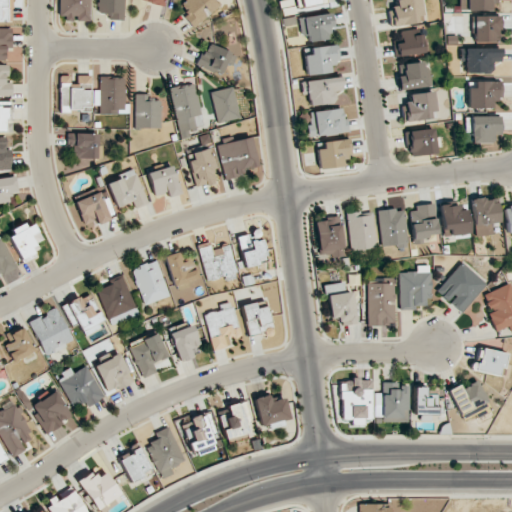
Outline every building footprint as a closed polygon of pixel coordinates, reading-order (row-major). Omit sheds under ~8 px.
[(89,0),(58,0),(58,19),(89,20),(89,0)] [(108,19),(123,20),(124,0),(97,0),(97,12),(109,13),(108,19)] [(183,0),(178,4),(193,26),(219,8),(213,0),(183,0)] [(388,0),(391,26),(422,22),(420,0),(388,0)] [(490,10),(490,1),(500,1),(499,0),(458,0),(459,11),(490,10)] [(308,42),(334,38),(330,12),(297,18),(301,36),(307,35),(308,42)] [(499,16),(473,15),(472,41),(498,42),(499,16)] [(11,28),(0,27),(0,60),(5,60),(5,47),(11,47),(11,28)] [(401,42),(393,43),(395,56),(423,53),(421,34),(410,35),(409,30),(399,31),(401,42)] [(197,64),(221,75),(227,63),(231,65),(236,55),(207,42),(197,64)] [(338,62),(337,45),(303,48),(305,75),(330,73),(329,63),(338,62)] [(464,48),(463,73),(492,73),(492,62),(500,62),(500,49),(464,48)] [(402,64),(403,75),(397,76),(398,89),(428,87),(426,61),(402,64)] [(7,64),(0,64),(0,95),(11,96),(11,83),(7,83),(7,64)] [(59,111),(90,111),(90,76),(77,76),(77,84),(69,84),(69,76),(59,76),(59,111)] [(99,115),(126,114),(125,76),(98,77),(99,115)] [(304,80),(305,105),(335,104),(334,90),(342,90),(341,78),(304,80)] [(467,81),(466,108),(491,108),(491,99),(500,99),(500,81),(467,81)] [(168,88),(180,139),(190,137),(188,130),(203,126),(194,82),(168,88)] [(239,119),(233,87),(210,91),(215,122),(239,119)] [(429,119),(428,111),(435,111),(433,91),(409,94),(410,101),(401,102),(403,122),(429,119)] [(134,128),(161,128),(160,101),(149,101),(149,94),(134,94),(134,128)] [(346,131),(343,107),(309,112),(311,124),(306,125),(307,137),(346,131)] [(472,142),(499,142),(500,116),(470,116),(469,130),(472,130),(472,142)] [(433,129),(408,130),(409,155),(434,154),(433,129)] [(97,158),(97,133),(66,133),(66,146),(72,146),(72,158),(97,158)] [(0,169),(11,170),(11,148),(6,149),(5,137),(0,136),(0,169)] [(216,144),(223,178),(258,170),(250,137),(216,144)] [(342,167),(341,156),(349,155),(348,139),(315,142),(317,169),(342,167)] [(195,188),(218,181),(208,148),(185,155),(195,188)] [(146,173),(154,196),(165,192),(167,197),(179,193),(170,165),(146,173)] [(135,207),(146,204),(134,169),(118,174),(119,179),(107,183),(115,207),(133,201),(135,207)] [(0,178),(0,202),(10,201),(8,193),(18,191),(15,175),(0,178)] [(108,222),(100,192),(75,200),(83,229),(108,222)] [(498,222),(495,196),(470,199),(474,236),(492,234),(491,223),(498,222)] [(469,233),(466,210),(459,211),(458,203),(439,206),(443,237),(469,233)] [(408,208),(412,244),(424,243),(423,235),(436,233),(433,205),(408,208)] [(377,211),(381,248),(407,245),(403,208),(377,211)] [(348,250),(375,248),(372,211),(346,213),(348,250)] [(342,255),(340,218),(316,219),(317,256),(342,255)] [(8,233),(22,261),(38,252),(34,243),(41,239),(31,221),(8,233)] [(236,237),(244,269),(267,263),(258,231),(236,237)] [(0,275),(16,268),(0,237),(0,275)] [(206,281),(224,277),(225,281),(238,277),(229,245),(211,249),(210,244),(197,247),(206,281)] [(163,257),(174,287),(197,278),(190,259),(180,262),(176,252),(163,257)] [(144,305),(169,295),(155,260),(130,270),(144,305)] [(435,290),(459,313),(486,285),(461,262),(435,290)] [(398,272),(399,308),(430,307),(428,265),(416,266),(416,271),(398,272)] [(95,289),(111,326),(139,315),(123,277),(95,289)] [(367,326),(395,325),(393,280),(366,281),(367,326)] [(329,319),(338,318),(338,326),(355,324),(352,292),(344,292),(343,283),(325,285),(329,319)] [(511,330),(511,291),(508,284),(481,295),(495,331),(507,327),(509,332),(511,330)] [(104,323),(87,292),(61,307),(71,326),(78,323),(84,334),(104,323)] [(212,350),(231,346),(230,339),(240,337),(232,301),(219,304),(220,309),(203,313),(212,350)] [(247,336),(272,330),(266,306),(255,309),(254,302),(240,305),(247,336)] [(43,355),(72,343),(57,308),(29,321),(43,355)] [(168,333),(180,362),(203,352),(191,324),(168,333)] [(12,362),(33,354),(22,327),(2,335),(12,362)] [(168,359),(157,333),(128,346),(142,378),(157,371),(154,365),(168,359)] [(507,354),(479,347),(474,370),(502,376),(507,354)] [(133,384),(122,354),(94,364),(105,394),(133,384)] [(87,406),(102,399),(87,365),(72,372),(70,368),(60,372),(63,377),(58,379),(71,408),(85,401),(87,406)] [(340,419),(370,418),(370,379),(339,379),(340,419)] [(487,411),(484,405),(488,403),(476,380),(460,389),(458,385),(447,390),(464,423),(487,411)] [(408,384),(381,383),(381,394),(374,394),(374,420),(407,421),(408,384)] [(435,395),(424,395),(424,387),(413,387),(412,414),(419,414),(419,420),(434,421),(435,395)] [(30,404),(44,434),(63,425),(61,420),(69,417),(57,391),(30,404)] [(289,419),(283,397),(270,401),(269,394),(253,398),(260,426),(268,424),(269,429),(282,426),(281,421),(289,419)] [(0,410),(0,437),(12,457),(28,448),(24,442),(33,437),(11,400),(0,406),(2,409),(0,410)] [(250,421),(246,401),(226,405),(228,413),(219,415),(223,439),(247,434),(245,421),(250,421)] [(215,449),(212,440),(217,439),(210,412),(181,420),(190,456),(215,449)] [(160,479),(173,473),(171,468),(184,462),(168,426),(154,432),(157,440),(145,446),(160,479)] [(150,471),(138,448),(117,459),(129,482),(150,471)] [(120,494),(104,472),(98,477),(94,471),(77,483),(96,511),(120,494)] [(49,511),(83,511),(73,489),(45,501),(49,511)] [(358,511),(387,511),(387,503),(358,504),(358,511)]
